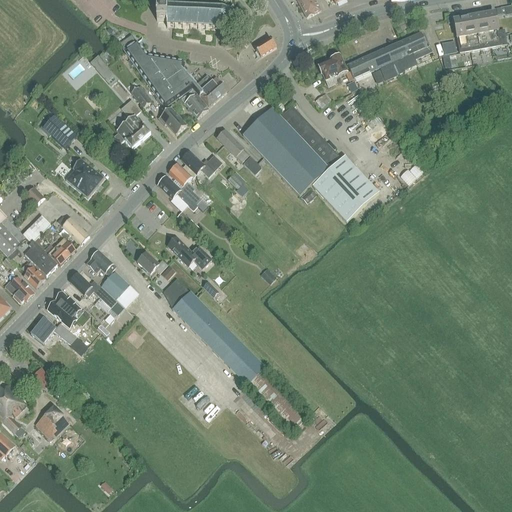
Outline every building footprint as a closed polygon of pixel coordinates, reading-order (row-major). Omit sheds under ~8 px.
[(317,0),(295,0),(297,3),(307,20),(308,21),(322,13),(315,2),(318,1),(317,0)] [(232,16),(229,11),(231,10),(229,9),(228,10),(224,9),(224,7),(222,7),(222,9),(216,8),(216,7),(215,7),(215,8),(209,8),(209,6),(207,6),(207,8),(201,8),(201,6),(200,6),(200,8),(193,7),(193,6),(192,6),(192,7),(185,7),(185,5),(184,5),(184,7),(177,7),(177,5),(176,5),(176,7),(169,6),(169,5),(168,4),(168,6),(167,11),(158,11),(157,22),(167,22),(167,27),(167,28),(168,29),(169,27),(175,27),(175,29),(176,29),(176,27),(183,27),(182,29),(184,29),(184,27),(190,28),(190,29),(192,30),(192,28),(198,28),(198,30),(199,30),(199,28),(206,28),(206,30),(207,30),(207,28),(213,29),(213,30),(215,31),(215,29),(221,29),(221,31),(222,31),(222,29),(227,28),(228,29),(229,28),(228,27),(232,23),(233,24),(234,22),(232,22),(232,17),(234,17),(234,15),(232,16)] [(495,15),(475,18),(481,52),(502,48),(501,48),(507,47),(505,31),(498,33),(495,15)] [(460,56),(481,52),(475,18),(454,22),(460,56)] [(398,79),(398,77),(406,74),(404,71),(417,66),(413,57),(428,50),(421,35),(348,67),(355,82),(379,71),(386,85),(398,79)] [(183,72),(185,65),(148,58),(137,44),(132,37),(120,45),(125,52),(125,53),(165,110),(193,90),(198,96),(201,93),(196,88),(183,72)] [(261,60),(276,50),(273,45),(269,39),(254,49),(257,53),(261,60)] [(441,57),(442,70),(452,69),(450,56),(441,57)] [(338,79),(348,75),(341,57),(331,61),(332,64),(319,69),(322,78),(322,77),(325,84),(326,84),(328,89),(338,85),(335,80),(337,79),(338,79)] [(201,93),(198,96),(209,110),(228,93),(217,79),(212,83),(207,78),(196,88),(201,93)] [(144,110),(151,105),(138,89),(132,94),(138,103),(144,110)] [(184,106),(197,122),(209,112),(196,96),(192,92),(181,101),(185,105),(184,106)] [(316,103),(322,111),(332,103),(326,95),(316,103)] [(144,127),(143,127),(136,118),(142,113),(132,102),(122,112),(126,117),(124,119),(128,123),(116,133),(118,135),(114,139),(121,146),(125,143),(125,144),(132,153),(152,136),(144,127)] [(280,105),(275,109),(280,114),(284,110),(280,105)] [(175,137),(187,127),(171,109),(158,121),(164,127),(166,126),(175,137)] [(290,109),(280,118),(273,110),(243,138),(299,199),(327,174),(328,175),(313,189),(318,195),(319,196),(347,225),(380,194),(345,158),(342,160),(334,152),(332,154),(292,112),(291,110),(290,109)] [(43,131),(65,151),(70,146),(75,150),(81,143),(76,139),(77,139),(54,118),(43,131)] [(249,158),(244,152),(226,134),(218,141),(237,160),(242,165),(249,158)] [(191,154),(182,163),(196,177),(201,173),(209,180),(222,166),(214,158),(212,160),(205,167),(191,154)] [(29,155),(21,160),(30,174),(38,170),(29,155)] [(243,166),(255,178),(261,172),(261,169),(250,159),(243,166)] [(82,162),(82,161),(81,161),(81,162),(73,171),(73,172),(74,172),(66,182),(87,199),(88,200),(104,180),(103,179),(82,162)] [(193,180),(183,170),(179,166),(170,176),(183,189),(180,191),(186,196),(197,207),(201,202),(193,194),(194,192),(187,186),(193,180)] [(408,187),(420,176),(413,167),(400,178),(408,187)] [(228,182),(238,192),(243,186),(233,176),(228,182)] [(186,196),(180,191),(167,179),(158,189),(173,202),(177,197),(194,213),(198,208),(197,207),(186,196)] [(45,200),(35,190),(25,199),(35,210),(45,200)] [(58,204),(61,200),(51,194),(49,198),(58,204)] [(0,250),(8,259),(11,257),(17,251),(21,247),(26,242),(23,238),(0,213),(0,250)] [(186,227),(191,222),(182,214),(178,219),(186,227)] [(23,237),(23,238),(26,242),(32,247),(34,245),(38,240),(49,230),(51,228),(44,220),(42,218),(23,237)] [(63,218),(57,224),(81,248),(90,239),(85,234),(71,221),(70,222),(69,220),(67,222),(63,218)] [(64,240),(64,241),(48,256),(60,269),(76,252),(68,244),(64,240)] [(198,248),(192,254),(177,240),(168,249),(189,270),(195,264),(203,272),(213,262),(198,248)] [(21,247),(17,251),(24,258),(45,279),(46,280),(46,281),(58,269),(56,267),(42,253),(36,247),(34,245),(32,247),(26,242),(21,247)] [(99,254),(87,267),(97,276),(101,271),(109,278),(113,274),(117,270),(99,254)] [(137,265),(144,272),(151,278),(155,273),(160,277),(168,267),(162,262),(159,266),(146,255),(137,265)] [(18,269),(10,261),(8,259),(7,260),(4,263),(14,273),(18,269)] [(28,264),(22,271),(26,275),(23,279),(36,291),(45,281),(28,264)] [(268,270),(261,276),(269,285),(276,279),(268,270)] [(125,312),(139,297),(115,273),(102,289),(125,312)] [(91,287),(79,275),(70,284),(84,298),(86,296),(89,299),(94,294),(111,310),(116,305),(94,284),(91,287)] [(25,306),(35,296),(19,279),(12,285),(11,283),(4,289),(13,298),(13,299),(21,308),(24,304),(25,306)] [(266,370),(195,298),(191,294),(190,295),(177,281),(163,295),(173,312),(248,389),(293,435),(309,420),(264,373),(266,370)] [(219,295),(209,285),(204,290),(214,300),(219,295)] [(54,302),(46,312),(69,330),(77,321),(74,319),(81,311),(62,293),(54,302)] [(0,322),(12,310),(0,296),(0,322)] [(106,329),(101,333),(109,341),(121,330),(109,317),(102,324),(106,329)] [(44,320),(31,337),(41,345),(43,347),(54,334),(71,347),(73,345),(77,340),(60,326),(57,330),(54,328),(44,320)] [(126,337),(132,343),(138,336),(132,330),(126,337)] [(159,336),(156,340),(166,347),(169,343),(159,336)] [(171,360),(179,357),(174,346),(167,349),(171,360)] [(269,367),(285,382),(289,377),(273,363),(269,367)] [(45,390),(54,382),(42,371),(33,379),(45,390)] [(22,429),(14,420),(28,408),(9,388),(4,392),(0,388),(0,421),(14,436),(15,436),(19,441),(25,435),(21,430),(22,429)] [(257,408),(261,404),(252,396),(248,400),(257,408)] [(311,411),(314,405),(308,402),(305,408),(311,411)] [(68,424),(54,410),(35,428),(51,444),(70,425),(68,424)] [(322,426),(328,421),(324,417),(318,422),(322,426)] [(16,448),(0,434),(0,461),(1,463),(5,459),(6,459),(16,448)] [(276,462),(284,469),(291,460),(283,453),(276,462)]
